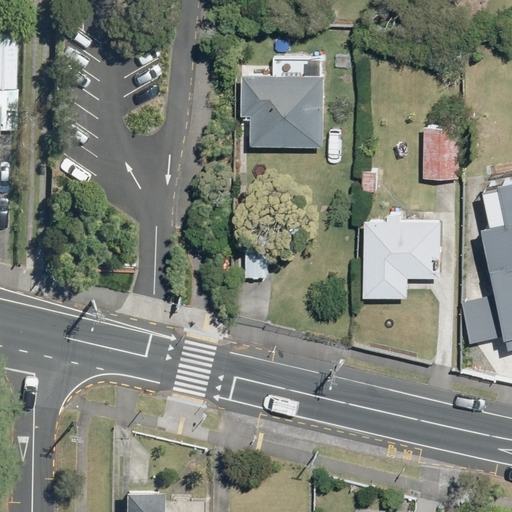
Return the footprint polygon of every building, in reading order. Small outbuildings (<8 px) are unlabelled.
[(250,111),(249,142),(323,144),(325,73),(241,70),(240,111),(250,111)] [(461,127),(425,125),(422,176),(458,178),(461,127)] [(387,217),(363,216),(362,294),(407,294),(407,275),(440,275),(440,217),(401,217),(401,211),(387,211),(387,217)] [(511,215),(481,222),(503,334),(511,332),(511,215)] [(271,236),(249,235),(247,275),(269,275),(271,236)] [(120,488),(119,511),(159,511),(160,489),(120,488)]
